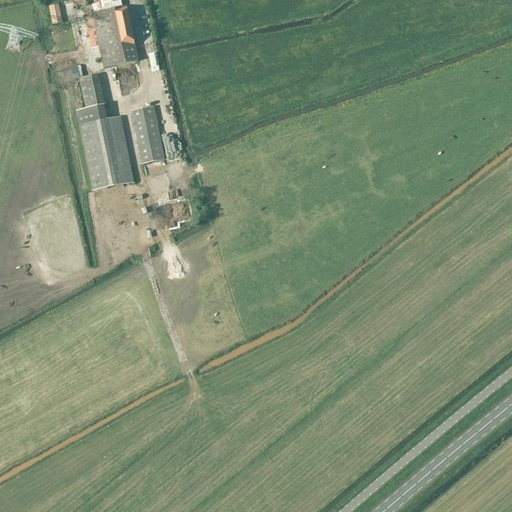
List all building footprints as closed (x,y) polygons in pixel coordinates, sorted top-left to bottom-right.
[(99,0),(102,12),(92,14),(96,31),(103,69),(125,64),(137,62),(126,8),(121,9),(118,0),(99,0)] [(62,22),(58,4),(48,6),(52,24),(62,22)] [(92,14),(84,16),(88,32),(96,31),(92,14)] [(103,108),(97,76),(79,79),(86,112),(103,108)] [(153,108),(131,112),(130,112),(141,165),(145,165),(146,169),(160,166),(159,162),(164,161),(153,108)] [(120,118),(109,120),(78,126),(91,192),(133,184),(120,118)] [(175,179),(148,184),(152,201),(164,199),(164,200),(178,197),(175,179)] [(170,205),(179,227),(189,223),(180,201),(170,205)]
